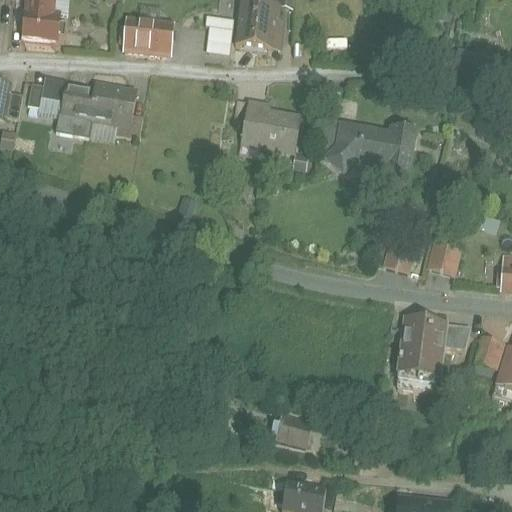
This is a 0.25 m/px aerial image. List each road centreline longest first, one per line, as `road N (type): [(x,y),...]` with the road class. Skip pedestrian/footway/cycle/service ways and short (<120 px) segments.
road 1 (residential): [(511,317),(422,312),(291,286),(0,191)]
road 2 (residential): [(0,71),(202,81),(357,76),(511,87)]
road 3 (residential): [(511,499),(257,477)]
